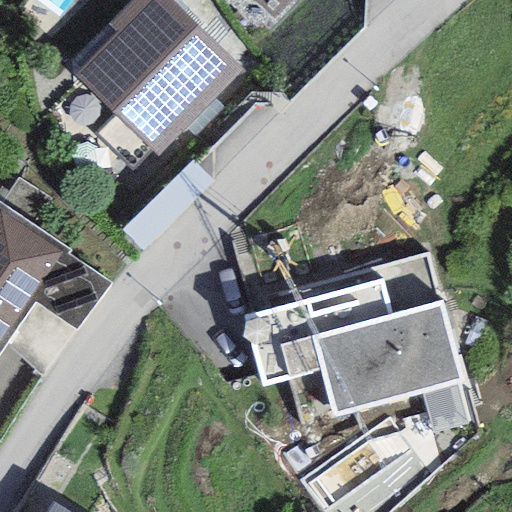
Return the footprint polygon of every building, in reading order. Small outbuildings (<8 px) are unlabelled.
[(241,72),(167,0),(131,0),(65,67),(157,157),(241,72)] [(290,0),(255,0),(273,17),(290,0)] [(214,183),(192,161),(121,230),(143,253),(214,183)] [(70,251),(0,204),(0,352),(31,304),(77,330),(107,284),(65,256),(70,251)] [(381,280),(243,318),(262,386),(321,370),(334,416),(421,392),(433,434),(469,424),(458,383),(462,382),(440,303),(392,316),(381,280)] [(67,511),(53,503),(47,511),(67,511)]
